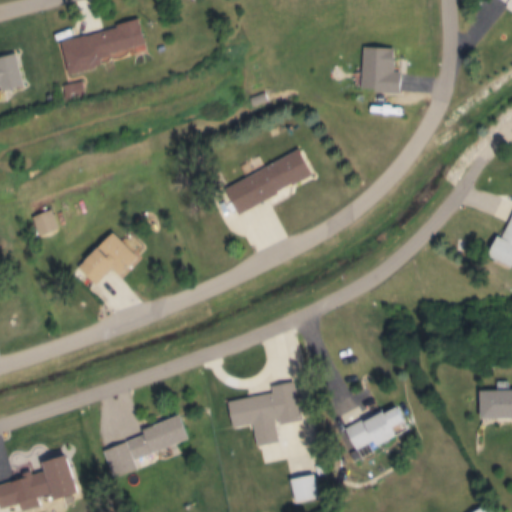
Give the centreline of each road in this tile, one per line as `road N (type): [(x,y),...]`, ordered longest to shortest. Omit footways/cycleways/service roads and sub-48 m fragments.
road 1 (residential): [(449,74),(408,151),(335,222),(188,298),(0,366)]
road 2 (residential): [(454,195),(375,273),(326,301),(213,351),(0,422)]
road 3 (residential): [(281,323),(305,466)]
